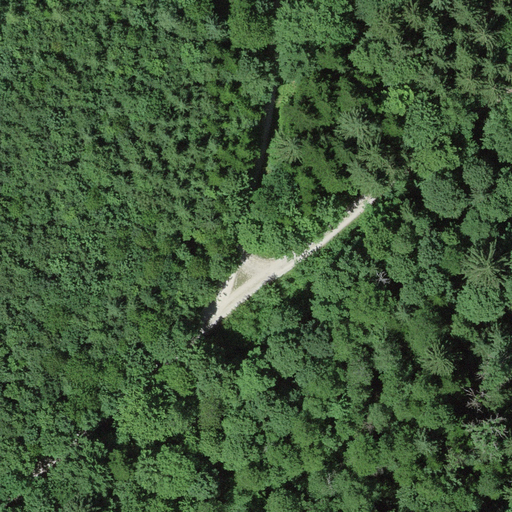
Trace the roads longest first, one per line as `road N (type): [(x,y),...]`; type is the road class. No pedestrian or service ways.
road 1 (track): [(233,304),(511,98)]
road 2 (track): [(233,304),(235,241),(257,161),(281,0)]
road 3 (track): [(0,498),(233,304)]
